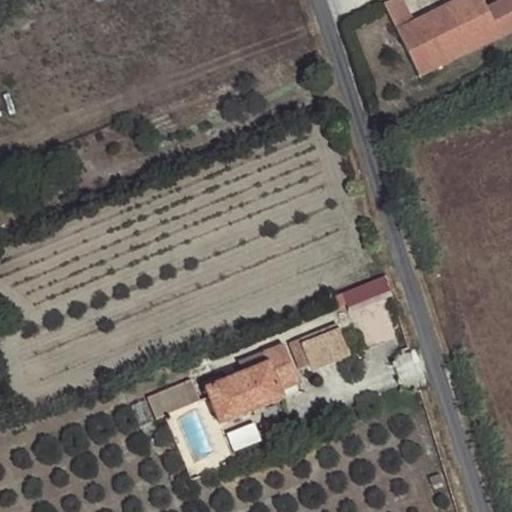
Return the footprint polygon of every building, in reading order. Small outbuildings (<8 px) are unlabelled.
[(397,0),(394,0),(383,5),(419,78),(511,32),(511,0),(508,0),(486,11),(480,0),(461,0),(410,25),(397,0)] [(347,311),(393,295),(386,276),(340,292),(347,311)] [(338,330),(300,345),(309,367),(311,372),(349,356),(338,330)] [(309,367),(300,345),(298,341),(289,345),(299,370),(309,367)] [(267,367),(207,391),(220,426),(285,401),(281,393),(299,386),(283,347),(263,355),(267,367)] [(191,380),(151,399),(159,416),(200,398),(191,380)]
